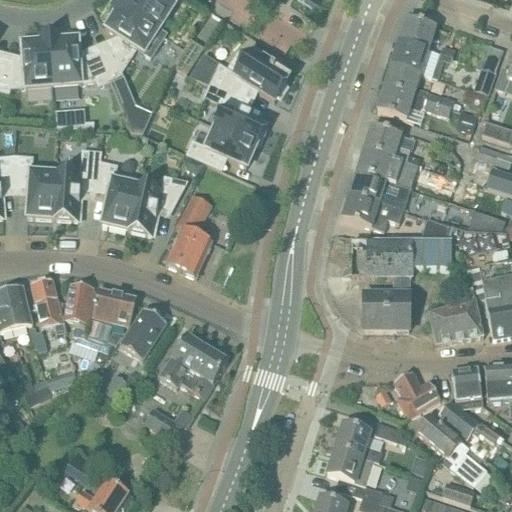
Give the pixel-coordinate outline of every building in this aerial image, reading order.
[(121,0),(118,7),(159,33),(174,10),(163,3),(164,0),(121,0)] [(167,39),(159,33),(118,7),(110,19),(113,21),(106,33),(124,44),(114,60),(111,52),(99,57),(111,85),(122,80),(121,77),(137,53),(144,57),(152,63),(167,39)] [(407,22),(400,45),(429,54),(436,32),(407,22)] [(80,66),(79,56),(78,44),(64,45),(64,41),(50,42),(53,91),(81,88),(81,87),(96,86),(98,91),(111,85),(99,57),(87,62),(88,65),(80,66)] [(22,48),(23,61),(23,63),(16,64),(15,67),(4,64),(0,80),(0,95),(9,97),(10,93),(25,91),(25,93),(53,91),(50,42),(36,43),(36,47),(22,48)] [(191,43),(173,71),(186,79),(204,52),(191,43)] [(400,45),(392,67),(421,77),(429,54),(400,45)] [(437,67),(450,71),(455,53),(442,49),(437,67)] [(206,59),(191,81),(209,88),(245,105),(251,91),(274,106),(289,84),(275,75),(269,71),(272,65),(252,52),(236,78),(227,72),(206,59)] [(486,60),(482,72),(495,76),(499,64),(486,60)] [(500,80),(496,93),(505,96),(509,84),(511,84),(511,66),(509,75),(503,73),(500,80)] [(392,67),(385,90),(450,112),(453,103),(417,91),(421,77),(392,67)] [(475,93),(487,98),(495,77),(483,72),(475,93)] [(266,127),(248,119),(240,115),(245,105),(209,88),(204,100),(225,110),(216,130),(257,148),(260,150),(267,134),(264,133),(266,127)] [(450,112),(385,90),(377,115),(406,125),(410,112),(420,116),(422,113),(448,121),(450,112)] [(467,93),(463,106),(480,111),(481,112),(486,99),(467,93)] [(136,111),(123,116),(132,138),(144,139),(153,118),(136,111)] [(461,116),(456,132),(472,137),(477,121),(461,116)] [(511,134),(486,127),(482,139),(510,148),(511,141),(511,134)] [(187,159),(215,171),(220,160),(246,171),(257,148),(216,130),(206,152),(193,146),(187,159)] [(372,130),(365,153),(437,177),(437,176),(442,178),(443,173),(436,170),(437,167),(409,158),(410,155),(398,151),(401,140),(372,130)] [(478,163),(475,173),(488,178),(489,174),(493,176),(495,168),(509,172),(511,163),(511,158),(480,148),(475,162),(478,163)] [(365,153),(357,176),(387,186),(390,175),(403,179),(404,175),(415,179),(415,181),(434,187),(437,177),(365,153)] [(82,155),(82,165),(81,180),(56,178),(53,223),(79,225),(81,196),(95,197),(99,166),(101,167),(102,156),(82,155)] [(0,161),(0,222),(4,222),(1,193),(15,192),(14,161),(0,161)] [(29,193),(28,201),(27,222),(53,223),(56,178),(31,176),(32,162),(14,161),(15,192),(29,193)] [(116,170),(101,167),(99,166),(95,197),(108,200),(102,228),(127,234),(137,190),(113,185),(116,170)] [(488,178),(484,192),(511,200),(511,181),(493,176),(489,174),(488,178)] [(357,176),(350,199),(402,216),(406,204),(410,193),(387,186),(357,176)] [(153,240),(157,219),(159,212),(172,214),(187,186),(165,181),(161,196),(137,190),(127,234),(153,240)] [(402,216),(350,199),(342,223),(383,236),(388,224),(399,227),(402,216)] [(165,268),(196,282),(213,247),(201,241),(203,237),(199,236),(211,209),(193,201),(177,231),(181,233),(174,250),(165,268)] [(511,203),(505,201),(500,215),(511,219),(510,226),(511,228),(511,203)] [(430,246),(445,246),(449,230),(426,223),(423,234),(433,237),(430,246)] [(453,274),(456,280),(466,276),(452,246),(445,246),(430,246),(351,246),(351,282),(394,282),(409,282),(412,282),(412,273),(453,274)] [(495,271),(479,274),(489,325),(492,340),(493,344),(511,341),(511,267),(510,268),(507,255),(495,257),(493,261),(495,271)] [(466,276),(456,280),(464,301),(457,303),(458,310),(428,317),(436,350),(483,341),(474,295),(466,276)] [(409,335),(409,282),(394,282),(394,298),(364,298),(364,335),(409,335)] [(52,285),(31,289),(39,331),(54,328),(57,339),(66,337),(52,285)] [(68,309),(65,323),(75,324),(73,340),(77,341),(76,346),(99,354),(96,363),(102,368),(116,350),(102,343),(102,342),(86,337),(90,312),(93,293),(71,289),(68,309)] [(0,296),(0,316),(28,310),(23,291),(0,296)] [(92,320),(131,329),(137,303),(98,294),(92,320)] [(28,310),(0,316),(0,336),(32,328),(28,310)] [(122,350),(142,364),(150,352),(151,352),(156,345),(166,328),(144,314),(122,350)] [(28,332),(34,353),(39,352),(39,354),(41,356),(45,355),(45,352),(45,350),(46,350),(42,334),(37,336),(35,330),(28,332)] [(159,382),(170,389),(177,393),(180,389),(204,405),(228,367),(186,341),(176,358),(159,382)] [(509,370),(484,372),(486,392),(487,407),(508,405),(509,405),(510,421),(511,420),(511,385),(511,370),(509,370)] [(451,375),(455,410),(459,414),(482,411),(481,403),(479,381),(478,372),(451,375)] [(48,390),(52,400),(78,390),(74,376),(46,385),(48,390)] [(402,401),(398,403),(409,422),(423,414),(440,404),(429,387),(420,392),(412,377),(394,386),(402,401)] [(30,383),(18,390),(24,401),(30,412),(51,401),(46,391),(35,396),(32,389),(30,383)] [(45,383),(32,389),(35,396),(46,391),(48,390),(46,385),(45,383)] [(376,399),(382,410),(390,405),(385,394),(376,399)] [(2,412),(0,413),(0,429),(10,441),(23,430),(21,428),(31,419),(14,400),(4,409),(12,419),(10,421),(2,412)] [(465,419),(459,414),(455,410),(450,406),(438,420),(467,444),(473,435),(480,441),(482,438),(499,451),(504,445),(480,426),(478,429),(465,419)] [(159,438),(176,449),(193,422),(176,411),(168,423),(153,413),(143,428),(159,438)] [(416,436),(443,459),(453,468),(449,473),(473,492),(486,476),(478,469),(483,462),(471,452),(469,454),(430,421),(416,436)] [(378,427),(374,439),(405,450),(407,444),(393,432),(378,427)] [(343,429),(335,454),(375,466),(375,465),(379,466),(382,457),(366,452),(370,437),(343,429)] [(335,454),(327,480),(341,484),(337,495),(338,495),(379,508),(383,495),(367,490),(375,466),(335,454)] [(65,474),(89,489),(99,473),(76,458),(65,474)] [(119,511),(129,499),(108,485),(96,504),(82,495),(75,506),(85,511),(119,511)] [(442,502),(470,511),(475,496),(447,487),(442,502)] [(338,495),(334,506),(347,511),(351,511),(391,511),(379,508),(338,495)] [(320,502),(317,511),(346,511),(347,511),(334,506),(320,502)] [(421,511),(449,511),(450,510),(425,502),(421,511)]
